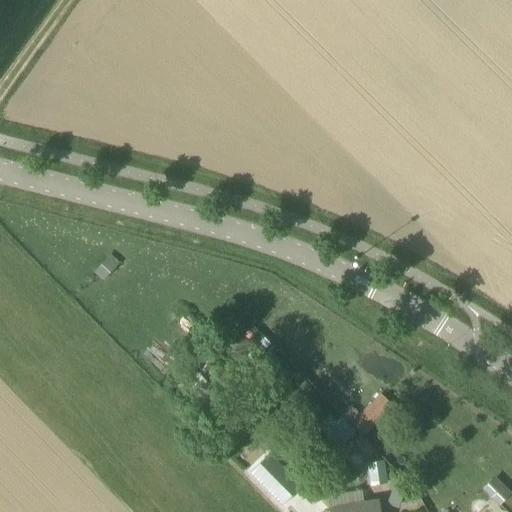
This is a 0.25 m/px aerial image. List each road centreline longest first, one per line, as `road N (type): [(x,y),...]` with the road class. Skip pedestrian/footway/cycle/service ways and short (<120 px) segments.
road 1 (unclassified): [(404,302),(349,273),(202,220),(0,173)]
road 2 (unclassified): [(404,302),(511,376)]
